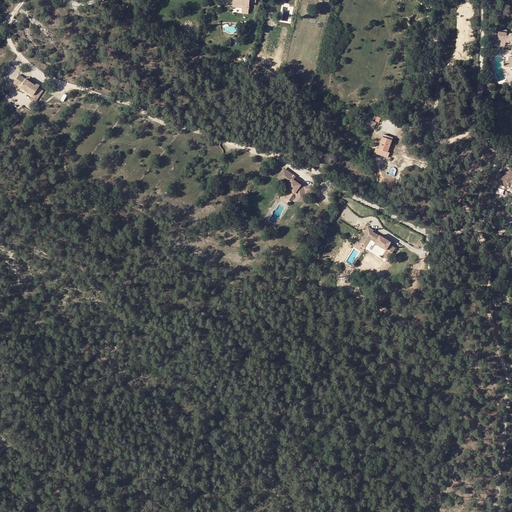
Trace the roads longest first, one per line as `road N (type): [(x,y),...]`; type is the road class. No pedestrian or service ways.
road 1 (track): [(491,511),(505,376),(489,316),(486,241),(478,232)]
road 2 (residential): [(478,232),(418,229),(273,155),(222,138)]
road 3 (residential): [(478,232),(437,148),(463,137),(478,119),(488,0)]
